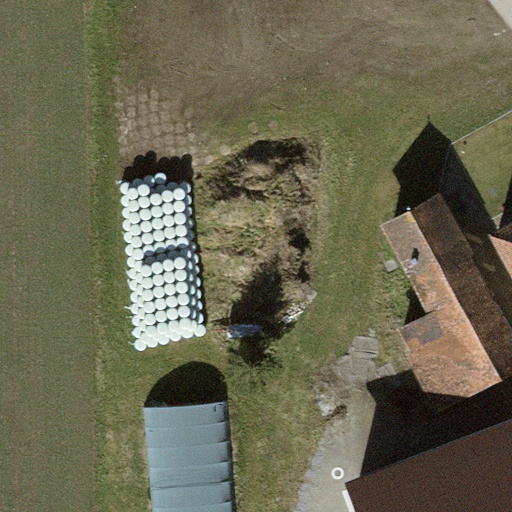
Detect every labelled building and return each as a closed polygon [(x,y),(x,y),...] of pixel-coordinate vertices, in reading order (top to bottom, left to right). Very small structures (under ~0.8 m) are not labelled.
[(511,375),(511,323),(445,198),(388,227),(434,313),(401,330),(444,411),(511,375)] [(511,292),(511,207),(477,227),(511,292)] [(265,313),(305,311),(304,260),(263,261),(265,313)] [(239,511),(234,400),(157,404),(162,511),(239,511)] [(511,511),(511,429),(356,488),(364,511),(511,511)]
